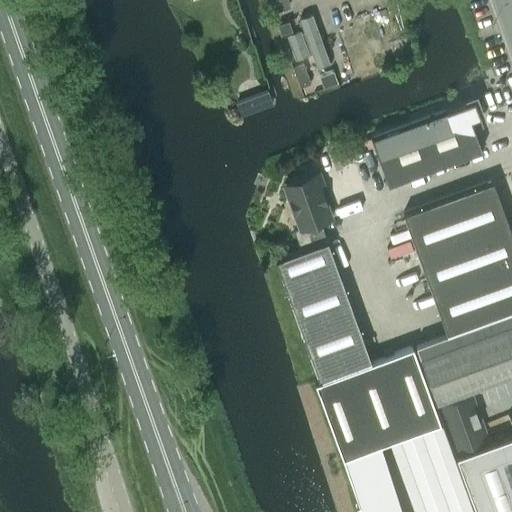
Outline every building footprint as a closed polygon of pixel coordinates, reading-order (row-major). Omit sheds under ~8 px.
[(292,3),(290,0),(271,0),(274,10),(292,3)] [(370,53),(350,0),(338,0),(333,2),(353,60),(370,53)] [(414,46),(396,0),(361,0),(381,57),(414,46)] [(331,60),(312,12),(298,18),(316,67),(331,60)] [(302,62),(292,66),(299,86),(309,82),(302,62)] [(387,183),(481,149),(470,119),(480,116),(474,99),(370,136),(387,183)] [(324,186),(319,171),(283,183),(299,227),(293,229),(299,245),(325,235),(320,220),(331,216),(321,187),(324,186)] [(492,179),(402,212),(446,332),(511,308),(511,228),(510,229),(492,179)] [(274,258),(283,283),(336,264),(327,239),(274,258)] [(336,264),(283,283),(289,299),(342,280),(336,264)] [(289,299),(318,379),(371,360),(342,280),(289,299)] [(511,321),(420,355),(436,400),(437,402),(435,403),(453,454),(490,440),(470,387),(511,372),(511,321)] [(371,360),(318,379),(314,380),(342,457),(439,421),(411,345),(371,360)] [(511,511),(511,432),(490,440),(453,454),(473,511),(511,511)] [(388,511),(383,494),(354,503),(357,511),(388,511)]
